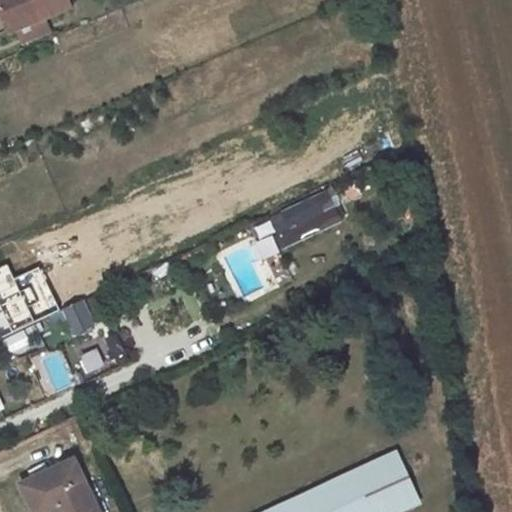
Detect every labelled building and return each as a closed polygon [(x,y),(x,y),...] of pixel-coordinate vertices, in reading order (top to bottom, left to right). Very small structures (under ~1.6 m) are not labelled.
[(66,0),(0,0),(0,14),(7,30),(69,5),(66,0)] [(330,187),(288,207),(295,222),(325,208),(321,200),(333,194),(330,187)] [(256,240),(264,258),(280,250),(272,232),(256,240)] [(77,336),(97,323),(81,298),(61,311),(77,336)] [(22,329),(0,341),(8,356),(30,343),(22,329)] [(39,361),(21,368),(34,401),(52,393),(39,361)] [(401,454),(254,511),(417,511),(424,509),(401,454)] [(97,511),(73,459),(20,484),(33,511),(46,511),(49,511),(97,511)]
